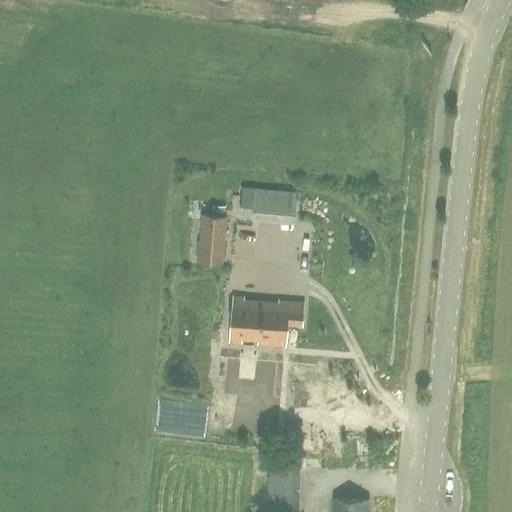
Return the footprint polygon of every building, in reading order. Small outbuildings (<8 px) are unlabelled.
[(255,219),(296,222),(298,191),(273,188),(257,187),(255,219)] [(199,241),(197,260),(223,262),(227,217),(202,215),(200,241),(199,241)] [(232,327),(231,341),(242,342),(242,339),(258,340),(258,344),(285,346),(287,323),(301,324),(303,302),(279,300),(279,302),(244,299),(244,297),(235,296),(233,316),(241,317),(240,328),(232,327)] [(327,364),(295,363),(295,405),(327,405),(327,364)] [(320,430),(320,420),(295,421),(296,431),(320,430)] [(387,460),(387,442),(343,442),(343,433),(335,433),(335,454),(346,454),(346,460),(387,460)] [(266,511),(298,511),(300,457),(270,456),(270,476),(267,476),(266,511)] [(368,511),(369,500),(334,499),(333,511),(368,511)]
